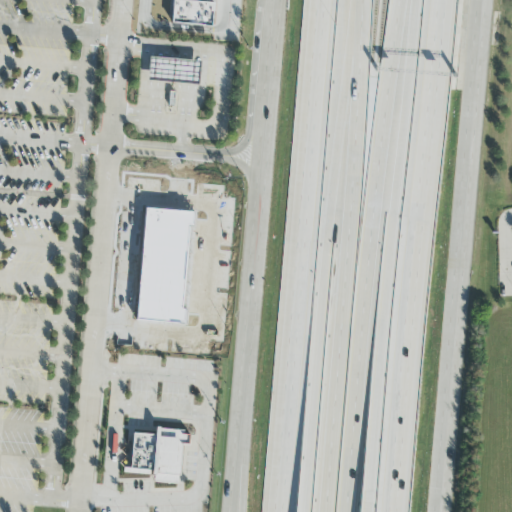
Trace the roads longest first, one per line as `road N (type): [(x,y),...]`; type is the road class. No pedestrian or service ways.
road 1 (motorway): [(347,511),(400,0)]
road 2 (motorway): [(317,0),(274,511)]
road 3 (motorway): [(387,511),(429,0)]
road 4 (secondary): [(442,511),(484,0)]
road 5 (motorway): [(356,69),(324,511)]
road 6 (motorway): [(377,398),(416,0)]
road 7 (motorway): [(342,0),(313,393)]
road 8 (secondary): [(261,159),(236,457)]
road 9 (secondary): [(273,8),(261,159)]
